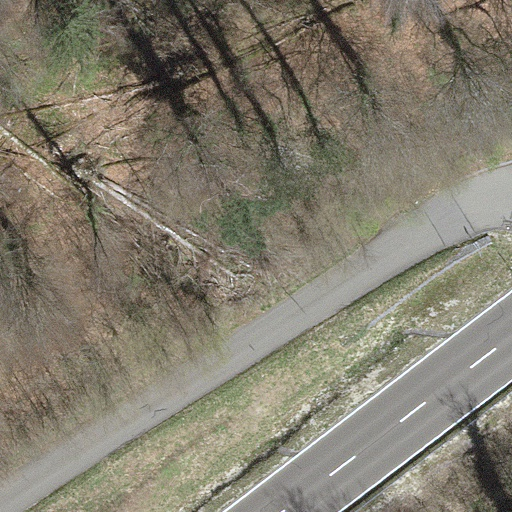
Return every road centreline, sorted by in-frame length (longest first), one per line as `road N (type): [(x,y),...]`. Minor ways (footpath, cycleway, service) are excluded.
road 1 (residential): [(0,496),(427,228),(511,191)]
road 2 (secondary): [(511,335),(279,511)]
